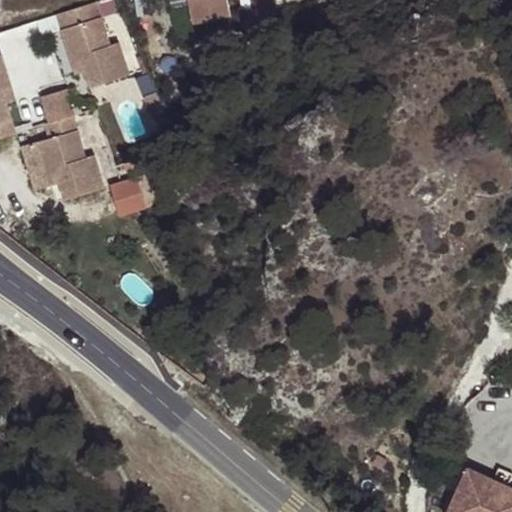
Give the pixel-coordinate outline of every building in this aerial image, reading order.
[(118,0),(100,0),(98,1),(102,15),(115,11),(114,7),(121,4),(118,0)] [(190,0),(195,22),(230,16),(226,0),(190,0)] [(102,15),(98,1),(57,15),(72,62),(81,59),(85,70),(90,87),(130,74),(120,43),(112,45),(102,15)] [(284,44),(277,6),(243,13),(250,50),(284,44)] [(0,136),(17,132),(8,102),(3,86),(11,84),(2,55),(0,55),(0,136)] [(81,59),(72,62),(76,73),(85,70),(81,59)] [(3,86),(8,102),(16,100),(11,84),(3,86)] [(157,92),(144,98),(152,117),(165,111),(157,92)] [(74,115),(44,124),(49,138),(38,142),(47,174),(56,171),(60,182),(65,199),(105,187),(95,155),(87,157),(74,115)] [(51,185),(60,182),(56,171),(47,174),(51,185)] [(110,183),(118,216),(148,208),(140,175),(110,183)] [(511,511),(511,486),(468,467),(450,507),(460,511),(511,511)]
